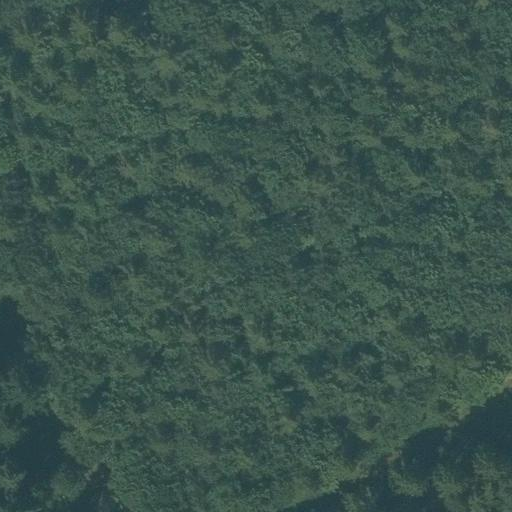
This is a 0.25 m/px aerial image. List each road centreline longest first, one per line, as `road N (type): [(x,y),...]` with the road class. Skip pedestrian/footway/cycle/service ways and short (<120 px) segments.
road 1 (track): [(293,511),(511,381)]
road 2 (track): [(0,298),(114,511)]
